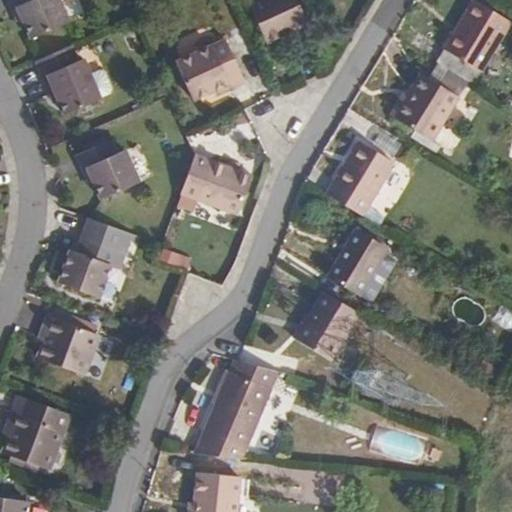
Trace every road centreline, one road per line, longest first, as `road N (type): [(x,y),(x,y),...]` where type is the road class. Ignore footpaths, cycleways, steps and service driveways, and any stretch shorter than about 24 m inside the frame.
road 1 (residential): [(393,0),(292,162),(237,308),(184,346),(124,511)]
road 2 (residential): [(0,89),(31,159),(35,199),(0,314)]
